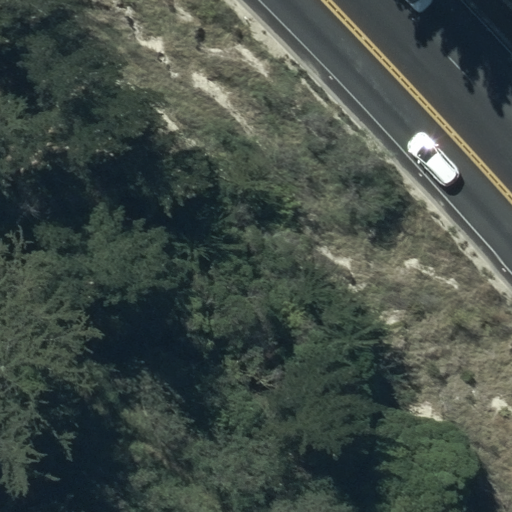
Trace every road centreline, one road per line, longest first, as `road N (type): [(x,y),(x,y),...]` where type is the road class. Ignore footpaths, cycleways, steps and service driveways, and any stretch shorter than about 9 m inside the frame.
road 1 (track): [(0,330),(201,511)]
road 2 (trunk): [(511,167),(353,0)]
